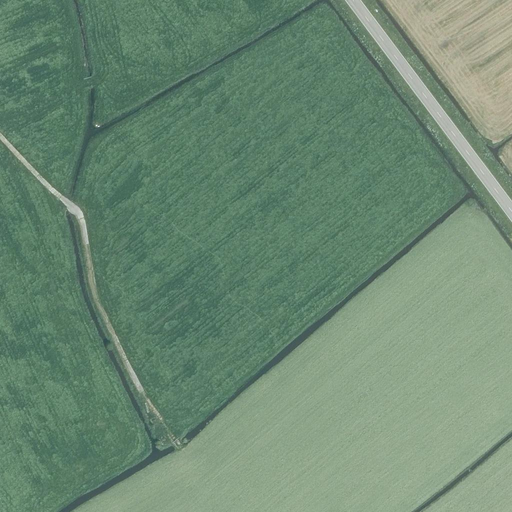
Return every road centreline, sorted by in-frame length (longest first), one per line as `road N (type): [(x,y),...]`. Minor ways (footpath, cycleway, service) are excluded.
road 1 (track): [(0,134),(77,210),(101,310),(179,445)]
road 2 (secondary): [(511,212),(351,0)]
